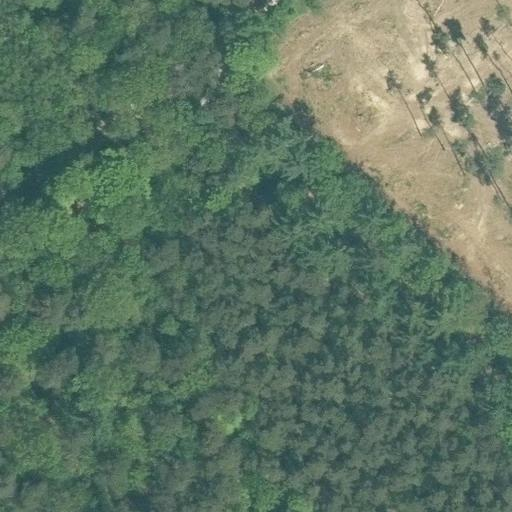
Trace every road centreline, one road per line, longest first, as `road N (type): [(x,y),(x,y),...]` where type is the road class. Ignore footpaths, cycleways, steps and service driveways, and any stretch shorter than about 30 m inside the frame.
road 1 (track): [(218,45),(368,185),(419,244),(511,319)]
road 2 (track): [(218,45),(0,201)]
road 3 (track): [(200,62),(124,59),(0,84)]
